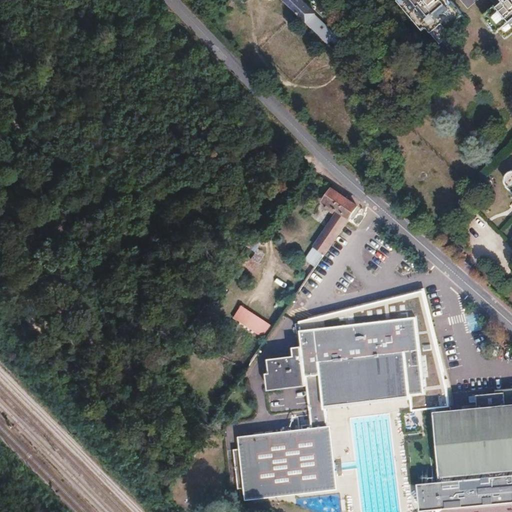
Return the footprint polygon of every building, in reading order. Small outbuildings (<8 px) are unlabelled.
[(283,0),(327,42),(335,34),(313,13),(314,12),(302,0),(283,0)] [(405,0),(412,8),(413,7),(416,10),(412,13),(427,31),(429,29),(437,40),(441,36),(444,40),(460,27),(456,21),(463,15),(449,0),(444,0),(440,4),(439,2),(441,0),(405,0)] [(498,6),(485,17),(500,35),(503,33),(508,37),(511,33),(511,0),(501,0),(505,4),(500,9),(498,6)] [(492,0),(498,6),(500,9),(505,4),(501,0),(492,0)] [(365,80),(356,82),(360,93),(368,91),(365,80)] [(359,215),(330,199),(324,212),(333,218),(306,261),(318,269),(359,215)] [(313,380),(330,378),(333,407),(410,397),(412,411),(447,407),(424,292),(306,319),(310,353),(313,380)] [(241,305),(233,318),(265,337),(273,323),(241,305)] [(304,359),(278,362),(280,379),(274,380),(276,396),(315,391),(313,380),(310,353),(304,354),(304,359)] [(320,430),(241,440),(242,449),(236,450),(242,490),(248,489),(250,504),(344,492),(333,407),(330,378),(313,380),(315,391),(320,430)] [(477,410),(435,414),(442,487),(423,489),(425,511),(455,511),(511,506),(511,391),(504,392),(504,393),(476,396),(477,410)]
